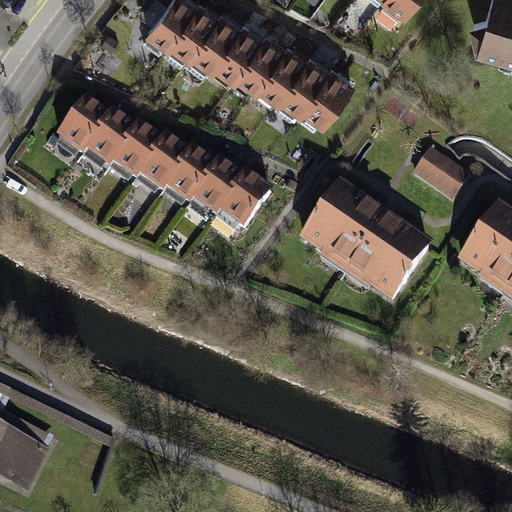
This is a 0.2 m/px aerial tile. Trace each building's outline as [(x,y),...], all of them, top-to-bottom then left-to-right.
[(202,1),(199,5),(193,0),(175,0),(148,37),(170,53),(173,50),(193,65),(196,62),(215,76),(218,72),(238,87),(241,83),(259,96),(263,91),(282,106),(283,103),(305,120),(308,116),(325,129),(360,84),(344,72),(335,65),(332,68),(313,54),(309,59),(298,50),(290,44),(287,48),(277,40),(268,33),(266,36),(256,29),(246,21),(243,25),(233,17),(224,11),(221,15),(211,7),(202,1)] [(385,0),(385,1),(408,18),(421,0),(385,0)] [(511,0),(496,0),(490,22),(474,24),(481,49),(511,58),(511,0)] [(101,112),(88,102),(59,140),(84,159),(88,154),(111,171),(115,166),(139,184),(143,180),(167,198),(170,193),(194,211),(197,207),(220,224),(224,219),(246,236),(277,194),(247,171),(243,176),(237,172),(220,159),(216,164),(209,159),(195,148),(190,154),(183,148),(166,135),(163,140),(141,123),(137,129),(129,123),(115,112),(110,119),(101,112)] [(473,176),(434,150),(415,176),(454,203),(473,176)] [(393,307),(434,248),(386,215),(344,186),(304,244),(324,258),(321,262),(371,296),(373,293),(393,307)] [(511,301),(511,213),(503,208),(462,266),(511,301)] [(0,428),(0,472),(25,485),(43,450),(0,428)]
